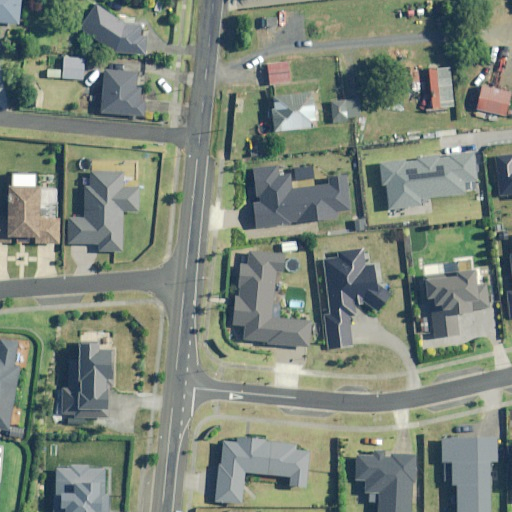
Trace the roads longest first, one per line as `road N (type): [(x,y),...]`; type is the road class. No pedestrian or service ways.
road 1 (residential): [(174,385),(383,402),(511,374)]
road 2 (residential): [(0,117),(197,137)]
road 3 (residential): [(0,288),(184,276)]
road 4 (unclassified): [(197,137),(184,276)]
road 5 (unclassified): [(211,0),(197,137)]
road 6 (unclassified): [(174,385),(160,511)]
